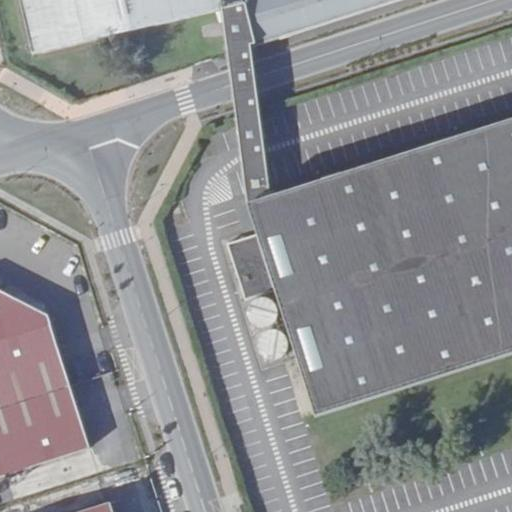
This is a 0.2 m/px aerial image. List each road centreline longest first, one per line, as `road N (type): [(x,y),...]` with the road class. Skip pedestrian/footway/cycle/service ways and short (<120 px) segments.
road 1 (residential): [(493,0),(83,135)]
road 2 (unclassified): [(83,135),(205,511)]
